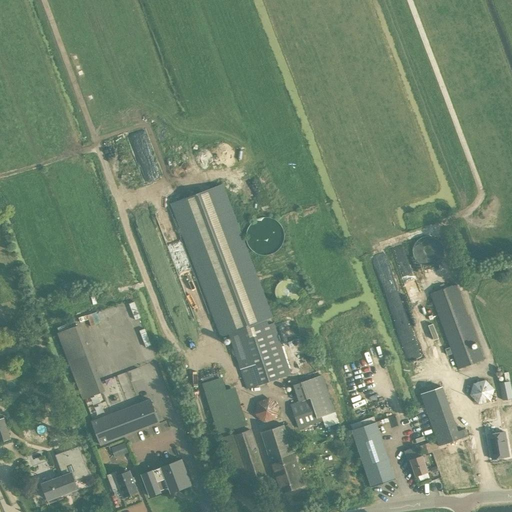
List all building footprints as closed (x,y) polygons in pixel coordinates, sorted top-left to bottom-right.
[(222,184),(171,204),(220,335),(228,332),(266,318),(272,315),(222,184)] [(132,206),(177,341),(196,334),(188,308),(152,199),(132,206)] [(282,225),(259,224),(258,248),(262,248),(262,252),(280,253),(282,225)] [(436,237),(417,239),(420,265),(439,263),(436,237)] [(511,262),(498,266),(500,273),(511,270),(511,262)] [(445,273),(441,264),(425,271),(429,281),(445,273)] [(402,355),(414,352),(395,280),(384,283),(402,355)] [(459,369),(484,360),(456,284),(431,294),(459,369)] [(127,322),(140,318),(133,300),(121,304),(127,322)] [(266,318),(228,332),(230,338),(246,389),(289,375),(273,324),(268,325),(266,318)] [(78,325),(58,333),(84,400),(102,393),(104,392),(78,325)] [(134,330),(145,360),(157,355),(146,326),(134,330)] [(435,338),(436,337),(446,365),(453,362),(442,331),(434,334),(435,338)] [(298,403),(291,405),(299,429),(318,422),(316,418),(323,416),(326,427),(338,423),(322,375),(292,386),(298,403)] [(245,426),(233,386),(223,389),(219,376),(200,382),(216,435),(245,426)] [(486,381),(474,383),(471,395),(479,403),(490,401),(494,389),(486,381)] [(511,393),(509,381),(500,383),(503,400),(511,398),(511,393)] [(459,431),(443,387),(421,394),(440,446),(468,435),(465,429),(459,431)] [(253,402),(260,424),(279,418),(271,396),(253,402)] [(159,423),(151,399),(92,421),(101,445),(159,423)] [(4,417),(0,418),(0,441),(10,439),(4,417)] [(371,487),(395,480),(376,422),(352,430),(371,487)] [(281,493),(304,485),(284,425),(261,432),(281,493)] [(250,479),(266,474),(251,430),(224,438),(241,489),(252,486),(250,479)] [(505,431),(488,434),(492,459),(509,456),(505,431)] [(115,457),(128,452),(125,443),(112,448),(115,457)] [(429,443),(423,445),(426,454),(431,452),(429,443)] [(420,450),(422,450),(420,446),(405,451),(408,462),(410,461),(416,476),(428,472),(423,456),(422,456),(420,450)] [(63,476),(42,484),(48,500),(49,499),(49,498),(61,494),(61,495),(62,495),(77,489),(74,481),(89,475),(80,449),(57,458),(63,476)] [(191,485),(182,459),(142,475),(150,496),(161,492),(160,491),(169,487),(170,489),(170,488),(170,487),(179,484),(181,489),(191,485)] [(116,476),(115,472),(108,475),(114,491),(120,488),(124,497),(138,492),(130,471),(116,476)]
